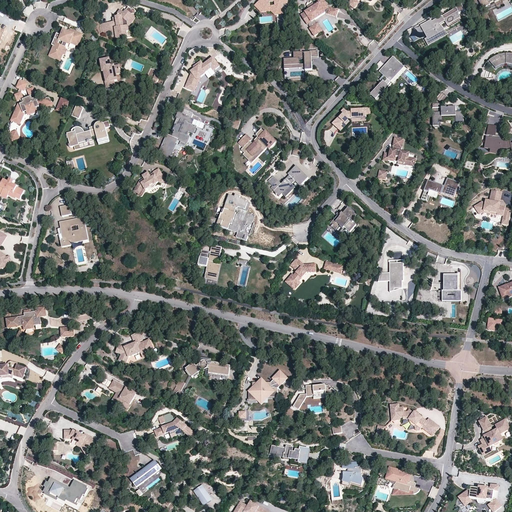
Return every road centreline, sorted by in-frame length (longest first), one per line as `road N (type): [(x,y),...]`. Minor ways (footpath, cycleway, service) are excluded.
road 1 (residential): [(136,295),(462,367)]
road 2 (residential): [(56,190),(109,188),(127,175),(197,37)]
road 3 (residential): [(348,181),(313,132),(395,39)]
road 4 (residential): [(488,263),(433,247),(348,181)]
road 5 (residential): [(47,401),(78,353),(131,311),(136,295)]
road 6 (residential): [(395,39),(460,89),(511,111)]
